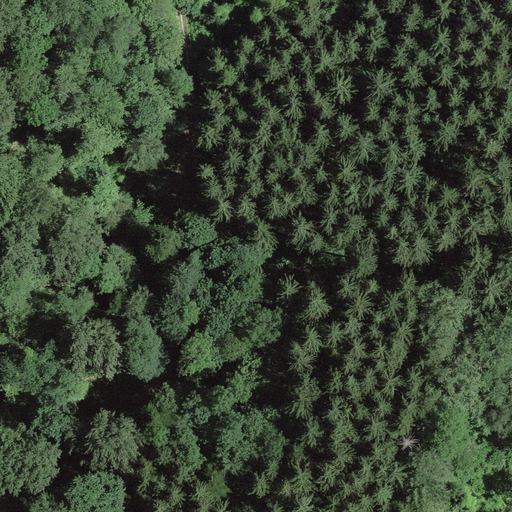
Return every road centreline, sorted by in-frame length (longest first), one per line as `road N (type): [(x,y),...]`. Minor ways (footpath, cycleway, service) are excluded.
road 1 (track): [(252,511),(159,370),(150,312),(152,243),(189,161),(184,0)]
road 2 (track): [(127,511),(134,415),(159,370)]
